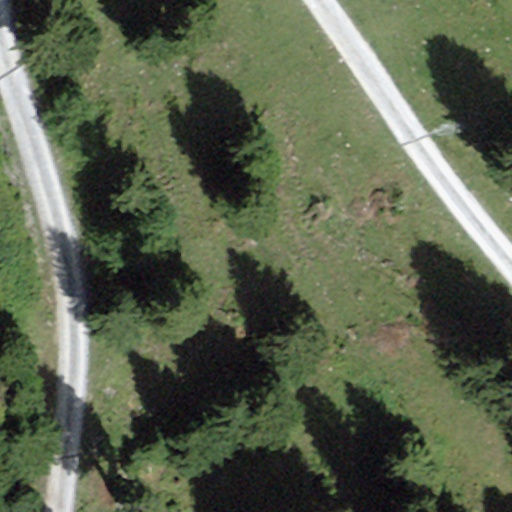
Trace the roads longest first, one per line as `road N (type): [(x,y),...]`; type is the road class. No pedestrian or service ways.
road 1 (track): [(0,75),(64,224),(65,413),(46,511)]
road 2 (track): [(511,255),(315,0)]
